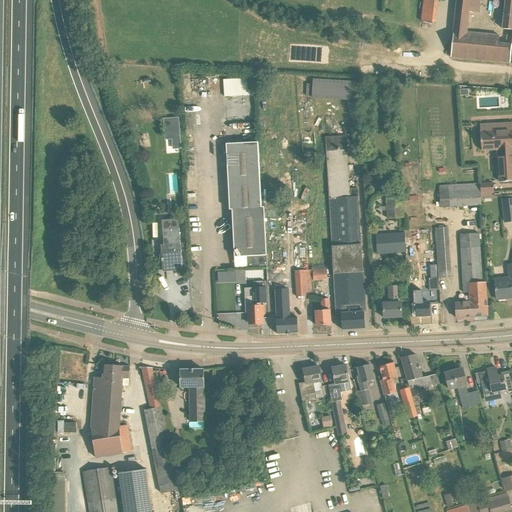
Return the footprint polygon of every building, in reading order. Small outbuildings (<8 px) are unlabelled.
[(423,0),(421,21),(436,23),(438,0),(423,0)] [(511,0),(457,0),(451,57),(510,63),(511,45),(499,44),(499,37),(499,35),(469,32),(471,11),(480,12),(481,0),(505,0),(502,29),(511,30),(511,0)] [(224,85),(225,97),(249,95),(248,78),(223,79),(224,85)] [(511,123),(496,124),(497,131),(481,132),(481,126),(482,126),(482,125),(480,125),(482,150),(496,149),(497,158),(498,158),(500,182),(511,181),(511,123)] [(365,328),(365,327),(364,311),(367,311),(359,188),(350,188),(347,136),(326,137),(335,274),(336,314),(341,314),(342,330),(365,328)] [(267,265),(264,207),(261,207),(258,142),(227,144),(230,210),(232,209),(235,257),(247,256),(247,266),(267,265)] [(480,183),(481,193),(495,192),(494,182),(480,183)] [(481,206),(481,193),(480,183),(448,185),(449,192),(440,193),(441,208),(481,206)] [(386,198),(387,219),(404,218),(402,193),(393,193),(394,197),(386,198)] [(503,207),(504,222),(507,222),(511,221),(511,207),(504,207),(503,207)] [(164,270),(182,268),(179,229),(163,230),(164,244),(161,245),(164,270)] [(405,233),(376,235),(377,254),(406,252),(405,233)] [(488,316),(487,306),(486,282),(483,282),(480,241),(480,233),(460,234),(464,293),(469,293),(470,299),(477,299),(478,308),(474,309),(474,317),(488,316)] [(328,280),(328,264),(317,265),(317,266),(313,266),(313,280),(328,280)] [(494,278),(496,289),(496,299),(511,297),(511,265),(507,266),(508,277),(494,278)] [(218,283),(227,282),(227,272),(218,273),(218,283)] [(430,291),(439,290),(440,290),(439,278),(438,278),(433,278),(429,279),(430,291)] [(298,333),(297,316),(292,317),(288,280),(275,282),(278,334),(298,333)] [(264,314),(264,306),(266,306),(265,281),(254,282),(255,306),(248,306),(249,324),(263,323),(263,314),(264,314)] [(402,317),(401,301),(398,302),(398,286),(387,286),(388,302),(383,302),(384,318),(402,317)] [(430,316),(430,301),(423,301),(423,293),(415,294),(417,316),(430,316)] [(331,325),(331,315),(329,299),(322,299),(322,310),(316,310),(317,326),(331,325)] [(456,318),(474,317),(474,309),(478,308),(477,299),(470,299),(470,302),(455,303),(456,318)] [(433,386),(429,376),(423,378),(416,354),(401,357),(406,381),(408,381),(409,388),(415,408),(415,406),(420,405),(419,399),(423,398),(427,396),(425,389),(433,386)] [(397,378),(396,372),(393,363),(380,366),(384,380),(380,381),(384,396),(388,395),(389,397),(393,396),(393,394),(397,393),(393,380),(397,378)] [(374,380),(373,374),(370,364),(358,367),(360,375),(357,376),(361,391),(357,392),(360,404),(368,402),(367,399),(370,398),(368,390),(369,389),(367,382),(374,380)] [(130,366),(114,365),(104,365),(103,378),(94,377),(91,427),(96,458),(124,454),(124,453),(132,451),(128,425),(120,426),(123,386),(129,386),(130,366)] [(351,390),(348,375),(346,365),(332,368),(335,384),(329,385),(332,402),(334,416),(335,415),(336,421),(344,420),(340,401),(342,400),(341,392),(351,390)] [(322,382),(321,376),(319,366),(303,369),(306,382),(299,383),(303,403),(317,400),(314,384),(322,382)] [(501,394),(511,391),(511,385),(509,371),(508,371),(508,373),(498,376),(496,366),(487,368),(493,393),(500,392),(501,394)] [(466,386),(467,386),(463,368),(445,373),(450,391),(458,388),(459,391),(463,409),(481,404),(478,391),(468,394),(466,386)] [(204,387),(204,379),(204,369),(181,370),(181,388),(189,388),(190,422),(206,422),(205,387),(204,387)] [(415,410),(415,408),(409,388),(400,390),(402,403),(405,402),(407,412),(415,410)] [(381,421),(382,421),(384,427),(390,425),(389,419),(390,419),(385,403),(377,405),(381,421)] [(161,406),(144,411),(161,493),(179,490),(161,406)] [(333,427),(332,419),(323,421),(324,429),(333,427)] [(77,431),(77,421),(58,421),(58,431),(77,431)] [(180,442),(182,441),(182,439),(181,437),(180,436),(178,435),(175,436),(174,438),(174,440),(174,442),(176,443),(179,443),(180,442)] [(446,442),(449,450),(458,447),(456,439),(446,442)] [(511,448),(511,446),(511,440),(500,441),(502,451),(511,448)] [(119,511),(113,467),(84,471),(90,511),(119,511)] [(151,511),(146,469),(119,473),(124,511),(151,511)] [(51,511),(66,511),(65,473),(58,473),(58,481),(51,481),(51,511)] [(511,475),(502,478),(506,492),(511,490),(511,475)] [(350,485),(352,492),(360,490),(359,483),(350,485)] [(511,508),(507,493),(477,502),(480,511),(505,511),(511,510),(511,508)]
